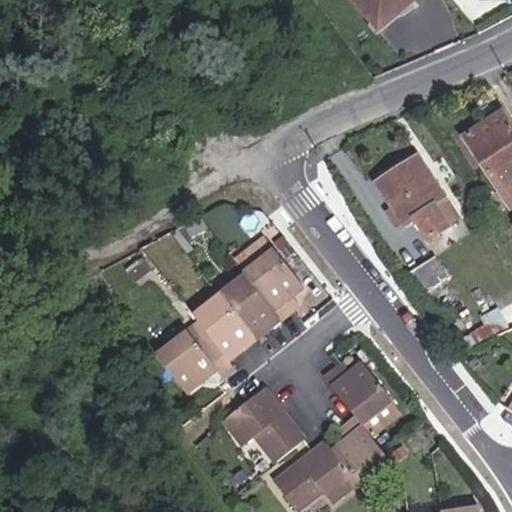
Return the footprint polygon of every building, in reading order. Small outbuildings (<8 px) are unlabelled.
[(400,4),(405,9),(416,0),(357,0),(377,23),(400,4)] [(382,29),(405,9),(400,4),(377,23),(382,29)] [(511,129),(503,116),(466,139),(511,208),(511,129)] [(420,159),(378,186),(405,228),(416,221),(429,242),(449,230),(435,209),(447,202),(420,159)] [(243,273),(273,252),(264,240),(234,261),(243,273)] [(274,251),(243,273),(246,276),(281,323),(293,313),(285,301),(303,287),(274,251)] [(151,269),(142,258),(126,270),(135,282),(151,269)] [(409,276),(423,298),(450,282),(436,259),(409,276)] [(246,276),(220,297),(255,342),(281,323),(246,276)] [(220,297),(193,317),(201,326),(215,345),(228,363),(255,342),(220,297)] [(216,372),(223,381),(235,372),(228,363),(201,326),(159,357),(186,394),(216,372)] [(326,380),(356,420),(362,427),(371,439),(400,417),(390,405),(392,404),(364,366),(345,379),(338,371),(326,380)] [(265,390),(223,422),(245,450),(257,441),(276,465),(305,443),(265,390)] [(511,399),(503,413),(511,418),(511,399)] [(333,453),(359,486),(363,491),(365,495),(371,500),(401,477),(371,439),(362,427),(356,420),(345,429),(352,439),(344,444),(333,453)] [(345,429),(337,435),(344,444),(352,439),(345,429)] [(326,444),(313,453),(273,484),(293,511),(303,511),(324,495),(333,506),(359,486),(333,453),(326,444)]
